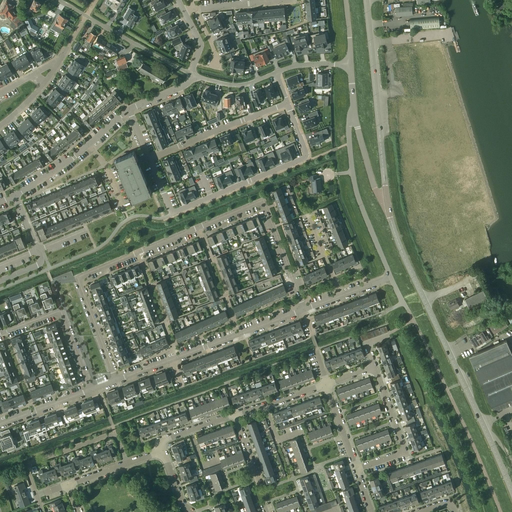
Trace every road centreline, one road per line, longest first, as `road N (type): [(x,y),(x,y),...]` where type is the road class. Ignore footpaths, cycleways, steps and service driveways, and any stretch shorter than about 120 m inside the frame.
road 1 (residential): [(116,381),(77,278),(260,202),(303,310)]
road 2 (secondary): [(511,493),(387,205)]
road 3 (residential): [(287,103),(307,156),(171,213),(149,158)]
road 4 (secondary): [(387,205),(366,0)]
road 5 (residential): [(116,381),(303,310)]
road 6 (residential): [(390,276),(352,172),(353,109)]
road 7 (residential): [(35,494),(28,463),(108,434),(125,462)]
road 8 (residential): [(0,333),(60,310),(89,390)]
road 9 (residential): [(287,103),(149,158)]
road 10 (residential): [(355,469),(404,452),(374,366)]
road 11 (unclassified): [(191,74),(85,16)]
